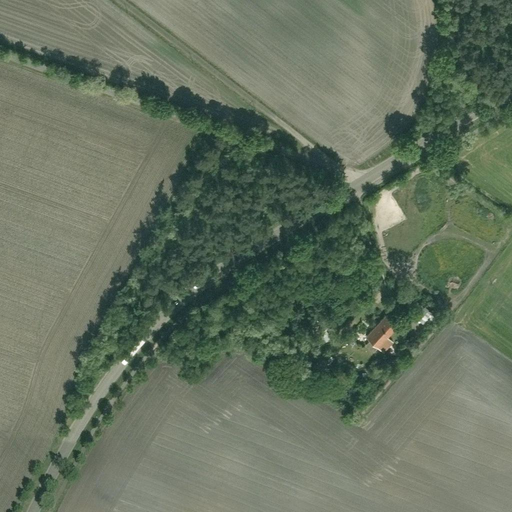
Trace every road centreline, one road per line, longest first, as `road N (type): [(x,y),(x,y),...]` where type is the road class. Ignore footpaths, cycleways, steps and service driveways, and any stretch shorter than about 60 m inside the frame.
road 1 (tertiary): [(511,89),(210,278),(123,361),(66,445),(37,511)]
road 2 (track): [(358,185),(0,53)]
road 3 (track): [(358,185),(114,0)]
road 4 (track): [(455,0),(435,136)]
